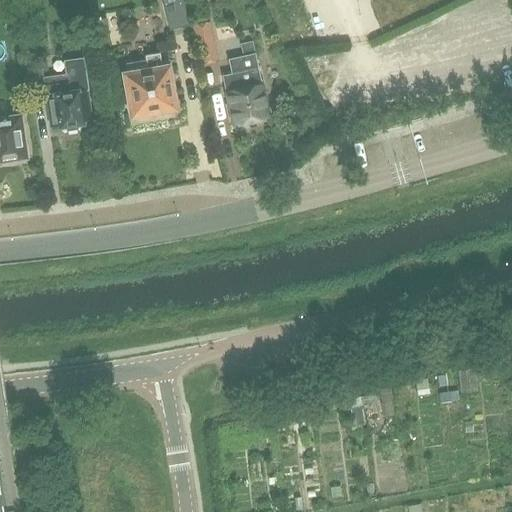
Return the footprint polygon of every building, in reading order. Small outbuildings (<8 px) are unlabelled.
[(183,0),(162,0),(170,30),(189,26),(183,0)] [(196,43),(213,39),(210,22),(193,26),(196,43)] [(96,50),(111,48),(110,42),(96,44),(96,50)] [(128,77),(128,79),(124,80),(127,93),(130,92),(134,115),(138,114),(139,118),(172,113),(171,108),(174,108),(167,68),(170,68),(169,61),(162,63),(161,54),(146,56),(147,61),(126,65),(128,77)] [(229,60),(232,75),(223,77),(234,127),(237,126),(239,128),(246,127),(247,124),(270,119),(259,69),(256,54),(229,60)] [(43,70),(27,73),(31,100),(45,98),(50,128),(61,127),(64,126),(64,128),(68,131),(77,129),(79,125),(79,124),(89,122),(89,119),(91,119),(87,91),(88,91),(83,59),(64,62),(66,75),(44,78),(43,70)] [(0,160),(26,157),(20,116),(0,118),(0,160)] [(394,398),(435,396),(435,381),(394,384),(394,398)] [(438,398),(357,399),(357,421),(424,420),(424,419),(438,418),(438,398)] [(410,483),(452,483),(451,436),(424,436),(424,433),(410,433),(410,483)]
